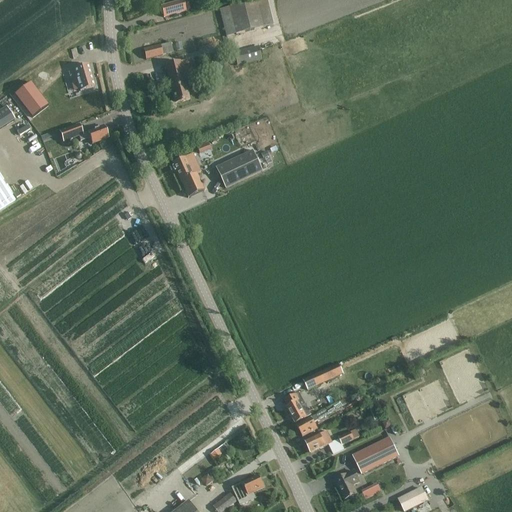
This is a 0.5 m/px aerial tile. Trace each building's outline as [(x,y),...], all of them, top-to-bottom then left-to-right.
[(163,16),(185,10),(181,0),(160,6),(163,16)] [(226,37),(236,35),(273,26),(266,0),(259,0),(220,10),(226,37)] [(146,60),(168,54),(165,43),(143,49),(146,60)] [(237,66),(261,60),(258,47),(234,53),(237,66)] [(193,77),(188,60),(179,62),(165,65),(174,103),(189,100),(183,79),(193,77)] [(80,91),(95,87),(88,65),(73,69),(80,91)] [(6,107),(0,111),(0,129),(15,120),(6,107)] [(82,135),(78,125),(60,132),(63,143),(78,137),(80,142),(89,138),(92,145),(108,139),(103,127),(82,135)] [(252,152),(215,169),(225,189),(261,172),(252,152)] [(188,198),(204,191),(196,174),(200,172),(192,154),(172,163),(188,198)] [(0,210),(16,200),(0,174),(0,210)] [(305,392),(318,386),(316,382),(332,375),(330,369),(301,382),(305,392)] [(296,424),(311,415),(298,392),(283,401),(287,407),(286,408),(296,424)] [(314,423),(335,411),(332,406),(297,426),(303,437),(318,429),(314,423)] [(342,445),(354,439),(351,432),(339,438),(342,445)] [(330,445),(326,435),(322,437),(321,435),(306,442),(311,453),(330,445)] [(362,475),(398,457),(389,439),(353,457),(362,475)] [(359,483),(354,472),(334,482),(337,488),(339,487),(345,500),(356,495),(352,486),(359,483)] [(235,487),(233,488),(241,505),(256,498),(253,493),(264,488),(258,476),(242,483),(242,484),(235,487)] [(216,511),(223,511),(237,502),(230,494),(213,508),(216,511)] [(196,511),(189,502),(175,511),(196,511)]
